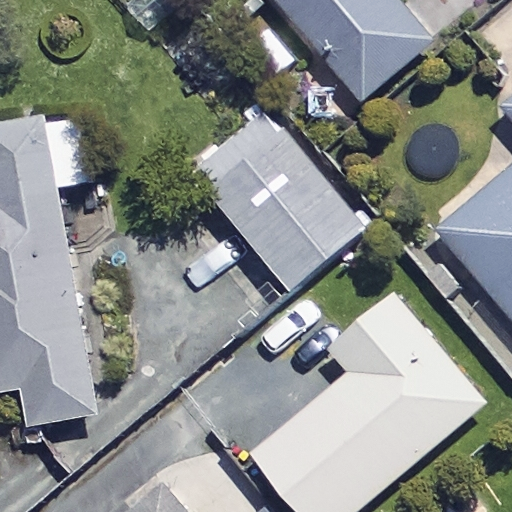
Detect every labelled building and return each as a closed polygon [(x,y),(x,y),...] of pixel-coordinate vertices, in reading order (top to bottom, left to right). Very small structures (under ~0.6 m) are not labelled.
[(280,0),(364,101),(435,43),(399,0),(280,0)] [(511,101),(506,107),(511,114),(511,169),(441,229),(511,313),(511,101)] [(366,229),(268,113),(192,177),(290,293),(366,229)] [(80,115),(0,126),(0,391),(24,388),(29,426),(95,416),(61,188),(90,183),(80,115)] [(351,511),(482,403),(389,292),(324,346),(348,374),(249,456),(296,511),(351,511)] [(258,511),(210,452),(136,511),(258,511)]
